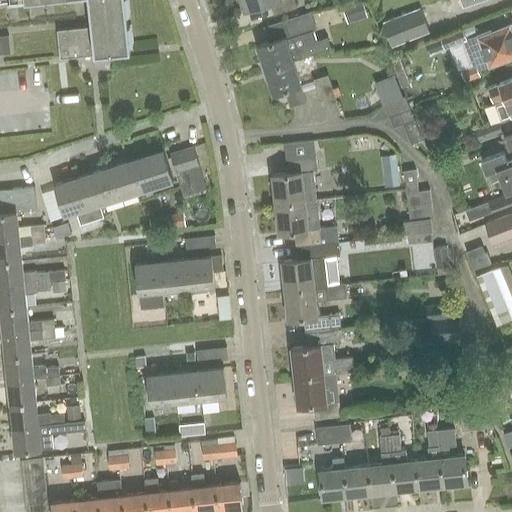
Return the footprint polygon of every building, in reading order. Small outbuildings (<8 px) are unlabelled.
[(132,52),(126,0),(7,0),(8,3),(40,0),(89,0),(93,27),(58,31),(61,59),(132,52)] [(275,16),(298,9),(294,0),(241,0),(246,12),(271,4),(275,16)] [(459,0),(463,8),(485,0),(459,0)] [(363,1),(342,8),(347,23),(353,21),(368,17),(363,1)] [(421,9),(383,23),(392,46),(429,32),(421,9)] [(266,72),(295,62),(333,50),(329,38),(318,42),(315,32),(319,30),(313,13),(286,22),(291,37),(258,48),(266,72)] [(478,35),(467,40),(479,71),(490,67),(511,58),(511,24),(492,31),(492,29),(478,35)] [(461,29),(440,37),(445,48),(465,40),(467,40),(463,29),(461,29)] [(9,36),(0,36),(0,54),(11,53),(9,36)] [(398,55),(391,58),(403,88),(410,86),(398,55)] [(306,101),(302,87),(303,86),(295,62),(266,72),(274,96),(286,92),(291,106),(306,101)] [(476,65),(461,70),(466,82),(480,76),(476,65)] [(333,89),(328,75),(313,80),(322,106),(337,101),(336,97),(333,89)] [(495,124),(511,117),(511,78),(489,88),(495,103),(488,106),(495,124)] [(390,118),(411,110),(406,97),(385,106),(390,118)] [(404,125),(415,120),(411,110),(390,118),(394,128),(404,125)] [(415,120),(404,125),(412,145),(423,141),(415,120)] [(500,122),(477,131),(482,142),(504,134),(500,122)] [(511,134),(504,138),(511,157),(508,159),(505,151),(482,159),(487,173),(498,169),(506,191),(511,189),(511,134)] [(200,167),(193,146),(171,153),(178,174),(200,167)] [(138,192),(174,181),(165,151),(128,162),(138,192)] [(318,200),(315,173),(318,172),(317,157),(287,161),(288,174),(273,175),(276,205),(305,202),(318,200)] [(101,204),(138,192),(128,162),(92,173),(101,204)] [(412,222),(431,219),(435,218),(431,190),(419,192),(416,170),(405,172),(412,222)] [(100,204),(101,204),(92,173),(55,184),(64,215),(77,211),(100,204)] [(37,210),(35,187),(25,188),(27,211),(37,210)] [(17,212),(27,211),(25,188),(14,189),(15,200),(17,212)] [(0,201),(15,200),(14,189),(0,190),(0,201)] [(511,193),(490,203),(493,212),(511,204),(511,193)] [(0,214),(17,212),(15,200),(0,201),(0,214)] [(339,243),(340,243),(338,228),(321,229),(318,200),(305,202),(276,205),(280,235),(295,233),(297,247),(339,243)] [(100,204),(77,211),(81,224),(104,217),(100,204)] [(0,238),(45,234),(44,224),(18,227),(17,212),(0,214),(0,238)] [(184,213),(159,216),(161,230),(186,226),(184,213)] [(511,214),(487,224),(494,243),(511,235),(511,214)] [(159,216),(149,217),(151,231),(161,230),(159,216)] [(0,261),(22,260),(20,245),(46,242),(45,234),(0,238),(0,261)] [(160,242),(161,256),(173,255),(172,241),(160,242)] [(327,287),(324,259),(323,258),(341,256),(339,243),(297,247),(298,261),(283,262),(286,292),(327,287)] [(482,247),(467,253),(474,270),(489,264),(484,253),(482,247)] [(447,248),(435,249),(437,268),(449,266),(447,248)] [(221,256),(212,257),(214,273),(223,272),(221,256)] [(190,291),(216,288),(214,273),(212,257),(187,259),(190,291)] [(165,294),(190,291),(187,259),(161,262),(165,294)] [(64,271),(49,272),(37,273),(37,271),(23,273),(22,260),(0,261),(0,286),(50,281),(65,280),(64,271)] [(139,296),(165,294),(161,262),(134,264),(139,296)] [(511,277),(506,263),(476,275),(496,325),(511,318),(511,277)] [(456,279),(444,281),(445,293),(458,292),(456,279)] [(0,300),(1,310),(27,307),(25,293),(38,292),(38,291),(51,289),(50,281),(0,286),(0,300)] [(65,281),(52,282),(53,292),(66,291),(65,281)] [(306,333),(341,330),(341,329),(341,328),(340,313),(330,314),(330,316),(318,317),(316,301),(347,298),(345,285),(327,287),(286,292),(289,321),(305,320),(306,333)] [(458,316),(456,303),(426,306),(427,320),(458,316)] [(3,333),(55,328),(54,319),(28,322),(27,307),(1,310),(3,333)] [(6,358),(32,355),(30,340),(56,337),(55,328),(3,333),(6,358)] [(63,328),(55,328),(56,337),(64,336),(63,328)] [(295,378),(355,371),(354,358),(323,361),(321,347),(343,344),(341,330),(306,333),(308,347),(292,349),(295,378)] [(194,351),(187,352),(188,365),(196,364),(194,351)] [(504,351),(476,361),(478,367),(482,365),(487,381),(511,372),(504,351)] [(32,355),(6,358),(8,380),(34,377),(45,376),(60,375),(59,367),(46,368),(46,366),(33,367),(32,355)] [(148,370),(147,355),(135,357),(137,371),(148,370)] [(202,402),(228,400),(224,368),(199,370),(202,402)] [(175,405),(202,402),(199,370),(172,373),(175,405)] [(355,371),(295,378),(298,407),(313,406),(315,419),(341,416),(340,402),(337,374),(355,373),(355,371)] [(151,408),(175,405),(172,373),(147,375),(151,408)] [(61,384),(60,375),(45,376),(46,386),(61,384)] [(37,402),(34,377),(8,380),(10,405),(37,402)] [(430,388),(424,399),(432,404),(439,394),(430,388)] [(50,414),(38,415),(37,402),(10,405),(13,428),(66,423),(65,415),(50,416),(50,414)] [(462,432),(494,428),(484,403),(459,406),(462,432)] [(80,408),(66,410),(68,421),(81,419),(80,408)] [(86,421),(66,423),(13,428),(15,452),(53,448),(52,434),(87,431),(86,421)] [(351,424),(340,425),(342,442),(352,441),(351,424)] [(342,442),(340,425),(316,428),(318,444),(342,442)] [(389,427),(381,428),(382,436),(390,435),(389,427)] [(455,428),(437,430),(438,432),(443,487),(469,484),(466,455),(450,457),(449,446),(456,445),(455,428)] [(428,459),(417,460),(420,489),(443,487),(438,432),(427,433),(429,449),(427,450),(428,459)] [(392,435),(390,435),(396,492),(420,489),(417,460),(408,461),(407,450),(402,451),(400,434),(399,434),(392,435)] [(382,464),(369,465),(372,494),(396,492),(390,435),(382,436),(379,436),(382,464)] [(235,443),(220,444),(220,439),(212,440),(213,459),(237,457),(235,443)] [(213,459),(212,440),(201,441),(203,460),(213,459)] [(166,450),(167,463),(176,463),(175,444),(165,445),(166,450)] [(118,450),(120,469),(130,468),(128,449),(118,450)] [(110,470),(120,469),(118,450),(108,451),(110,470)] [(166,450),(156,451),(157,464),(167,463),(166,450)] [(71,455),(72,463),(74,478),(83,477),(81,454),(71,455)] [(43,458),(21,460),(22,473),(44,470),(43,458)] [(333,469),(320,470),(323,500),(348,497),(345,468),(344,459),(332,460),(333,469)] [(64,479),(74,478),(72,463),(63,464),(64,479)] [(369,465),(345,468),(348,497),(372,494),(369,465)] [(44,470),(22,473),(23,483),(45,481),(44,470)] [(204,511),(218,510),(216,485),(205,486),(204,473),(192,474),(193,487),(195,511),(204,511)] [(124,511),(123,495),(121,478),(98,481),(99,497),(100,511),(124,511)] [(195,511),(193,487),(180,489),(179,479),(169,480),(170,490),(171,511),(195,511)] [(45,481),(23,483),(24,494),(46,492),(45,481)] [(218,510),(243,508),(240,482),(216,485),(218,510)] [(148,511),(171,511),(170,490),(146,492),(148,511)] [(46,492),(24,494),(25,505),(47,503),(46,492)] [(124,511),(148,511),(146,492),(123,495),(124,511)] [(77,511),(100,511),(99,497),(76,499),(77,511)] [(52,511),(77,511),(76,499),(51,502),(52,511)] [(48,511),(47,503),(25,505),(26,511),(48,511)]
